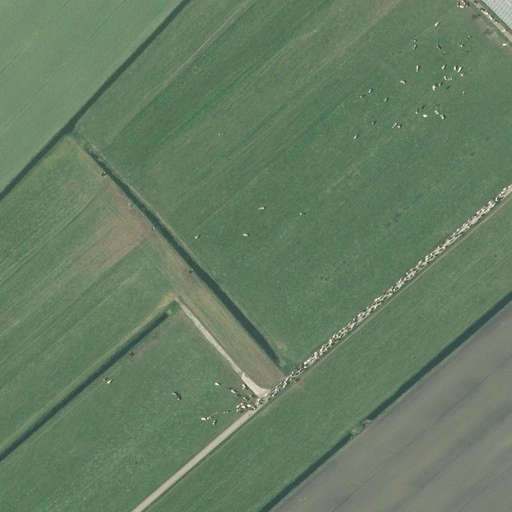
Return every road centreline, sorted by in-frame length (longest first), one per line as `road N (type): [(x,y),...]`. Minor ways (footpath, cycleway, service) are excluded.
road 1 (track): [(511,186),(134,511)]
road 2 (track): [(264,399),(174,297)]
